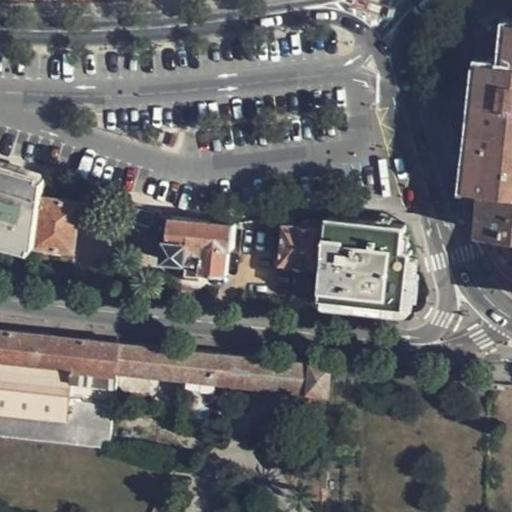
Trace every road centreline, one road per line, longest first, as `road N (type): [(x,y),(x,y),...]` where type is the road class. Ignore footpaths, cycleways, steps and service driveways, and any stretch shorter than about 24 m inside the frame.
road 1 (unclassified): [(0,300),(415,343)]
road 2 (secondary): [(0,30),(148,31),(219,22)]
road 3 (secondary): [(219,22),(336,22),(387,57)]
road 4 (secondary): [(387,57),(441,209)]
road 5 (residential): [(441,209),(447,300),(443,318),(415,343)]
road 6 (secondary): [(441,209),(478,290),(505,315)]
